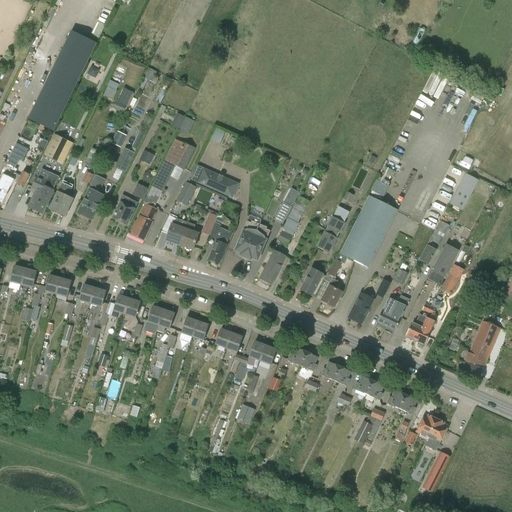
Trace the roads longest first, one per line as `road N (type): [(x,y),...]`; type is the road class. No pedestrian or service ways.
road 1 (primary): [(290,315),(236,291),(0,223)]
road 2 (residential): [(0,246),(270,332),(285,327)]
road 3 (residential): [(285,327),(467,405),(472,394)]
road 4 (primary): [(472,394),(290,315)]
road 5 (unknown): [(0,160),(77,0)]
